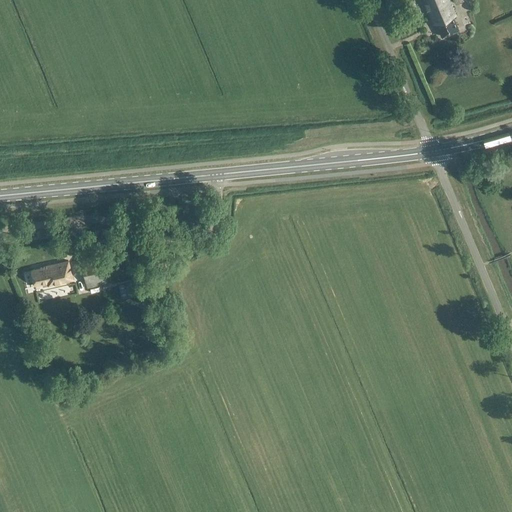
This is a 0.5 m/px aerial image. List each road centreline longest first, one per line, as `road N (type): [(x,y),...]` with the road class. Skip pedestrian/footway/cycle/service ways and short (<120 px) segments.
road 1 (unclassified): [(216,175),(212,225),(186,246),(94,221),(0,231)]
road 2 (primary): [(216,175),(432,152)]
road 3 (primary): [(0,196),(216,175)]
road 4 (unclassified): [(511,343),(432,152)]
road 5 (unclassified): [(432,152),(368,0)]
